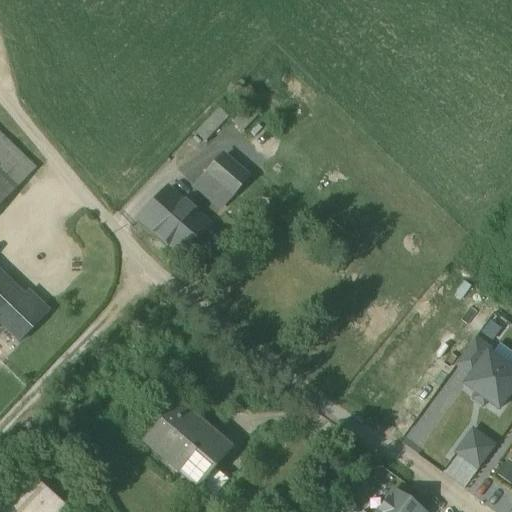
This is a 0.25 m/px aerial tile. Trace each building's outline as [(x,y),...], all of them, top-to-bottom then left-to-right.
[(251,108),(234,124),(242,133),(259,117),(251,108)] [(218,111),(197,136),(208,146),(230,121),(218,111)] [(34,170),(0,136),(0,175),(14,190),(34,170)] [(222,158),(195,189),(221,210),(247,179),(222,158)] [(0,175),(0,204),(14,190),(0,175)] [(168,191),(141,221),(180,255),(206,226),(168,191)] [(33,308),(0,276),(0,322),(19,341),(47,313),(37,303),(33,308)] [(446,349),(459,330),(442,318),(428,336),(446,349)] [(475,345),(457,372),(472,382),(463,395),(499,420),(511,401),(511,377),(487,360),(490,355),(475,345)] [(191,416),(177,403),(143,442),(211,501),(229,480),(214,468),(231,449),(229,448),(226,451),(189,419),(191,416)] [(472,435),(456,457),(478,472),(494,450),(472,435)] [(36,479),(4,511),(62,511),(66,508),(36,479)] [(420,511),(394,493),(380,511),(420,511)]
